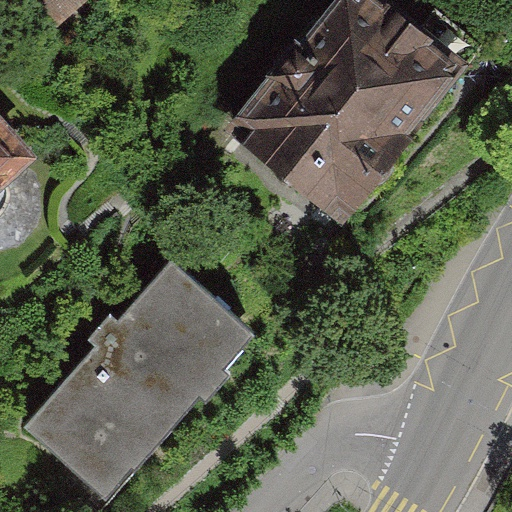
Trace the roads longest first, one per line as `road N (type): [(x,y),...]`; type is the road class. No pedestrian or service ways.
road 1 (motorway): [(511,17),(0,136)]
road 2 (motorway): [(0,431),(511,332)]
road 3 (residential): [(260,511),(319,451),(346,437),(441,450)]
road 4 (tertiary): [(441,450),(511,296)]
